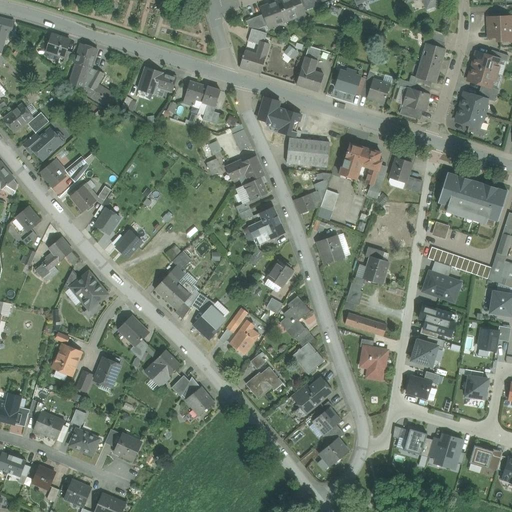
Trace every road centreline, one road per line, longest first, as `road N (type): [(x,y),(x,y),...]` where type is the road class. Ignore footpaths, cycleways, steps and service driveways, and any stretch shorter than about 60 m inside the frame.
road 1 (residential): [(0,147),(319,503)]
road 2 (residential): [(362,447),(292,215),(233,77)]
road 3 (residential): [(393,407),(436,144)]
road 4 (secondary): [(0,6),(233,77)]
road 5 (secondary): [(233,77),(429,141)]
road 6 (residential): [(464,0),(460,44),(429,141)]
road 7 (residential): [(0,436),(121,483)]
